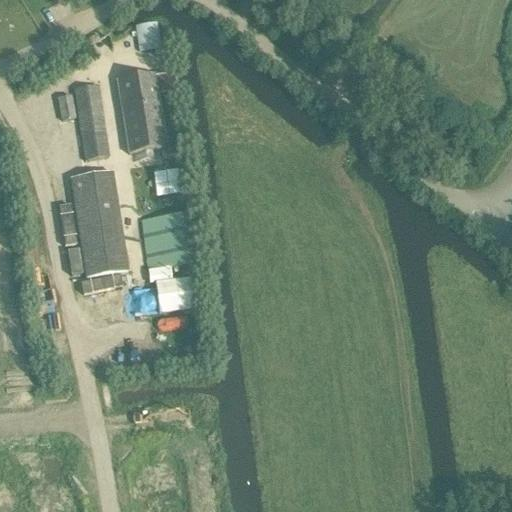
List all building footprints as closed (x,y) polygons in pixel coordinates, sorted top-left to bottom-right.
[(140,51),(162,47),(158,22),(136,26),(140,51)] [(156,98),(177,95),(173,75),(153,79),(153,77),(154,77),(153,76),(114,83),(115,83),(127,157),(165,151),(156,98)] [(84,164),(108,160),(97,89),(73,92),(84,164)] [(62,123),(74,120),(70,99),(58,101),(62,123)] [(113,175),(69,182),(85,281),(129,274),(113,175)] [(143,219),(145,268),(195,266),(193,216),(143,219)]
